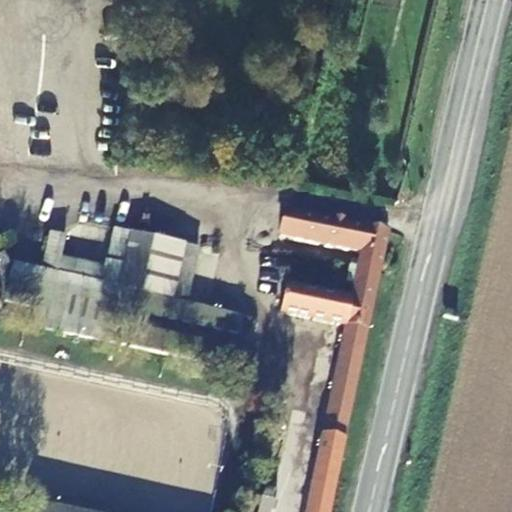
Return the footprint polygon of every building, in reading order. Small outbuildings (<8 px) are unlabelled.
[(376,0),(375,2),(399,9),(401,0),(376,0)] [(287,217),(282,247),(356,261),(346,305),(281,291),(275,319),(341,333),(318,437),(345,442),(392,237),(287,217)] [(189,316),(201,256),(134,242),(118,239),(110,279),(64,269),(68,247),(53,244),(45,284),(75,290),(71,308),(120,318),(244,343),(244,341),(246,328),(189,316)] [(349,291),(353,274),(345,272),(341,289),(349,291)] [(71,308),(75,290),(45,284),(17,277),(9,313),(39,319),(35,337),(64,343),(68,323),(71,308)] [(120,318),(71,308),(68,323),(117,333),(120,318)] [(117,333),(68,323),(64,343),(242,379),(246,359),(117,333)] [(256,329),(247,328),(244,341),(253,343),(256,329)] [(301,511),(329,511),(345,442),(318,437),(301,511)]
